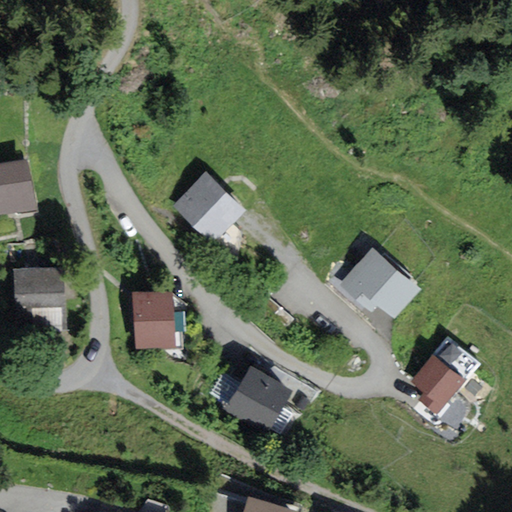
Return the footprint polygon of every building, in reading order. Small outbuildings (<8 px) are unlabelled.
[(44,169),(0,173),(0,214),(48,210),(44,169)] [(245,208),(206,171),(173,207),(213,243),(245,208)] [(432,291),(385,247),(349,284),(379,312),(388,303),(405,319),(432,291)] [(85,277),(24,277),(24,335),(85,335),(85,277)] [(193,295),(142,294),(141,347),(192,348),(193,295)] [(473,385),(442,356),(418,381),(429,392),(423,399),(443,417),(473,385)] [(285,381),(237,357),(212,406),(260,431),(285,381)] [(380,416),(352,401),(333,435),(361,450),(380,416)] [(308,511),(256,494),(249,511),(308,511)]
